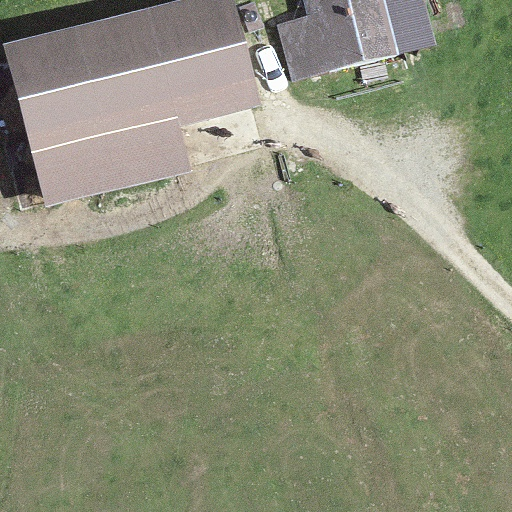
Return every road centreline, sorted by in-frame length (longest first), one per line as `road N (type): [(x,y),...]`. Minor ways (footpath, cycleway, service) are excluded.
road 1 (track): [(511,307),(424,215),(281,116),(252,23)]
road 2 (track): [(292,126),(189,198),(114,230),(0,242)]
